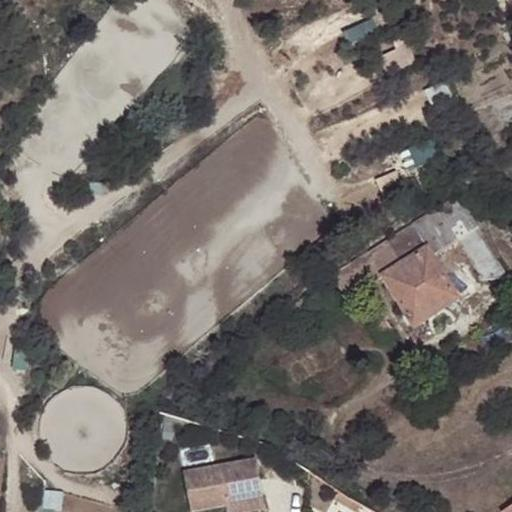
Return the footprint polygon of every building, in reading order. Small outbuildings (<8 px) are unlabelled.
[(335,273),(349,297),(385,274),(416,325),(461,297),(435,254),(460,239),(484,276),(510,279),(478,228),(482,225),(462,195),(335,273)] [(315,288),(286,311),(288,314),(293,310),(296,314),(321,296),(315,288)] [(370,323),(380,337),(395,328),(375,298),(366,302),(374,314),(378,313),(381,316),(370,323)] [(261,447),(188,456),(193,496),(230,492),(229,486),(266,481),(261,447)] [(266,481),(229,486),(230,492),(231,502),(268,497),(266,481)]
